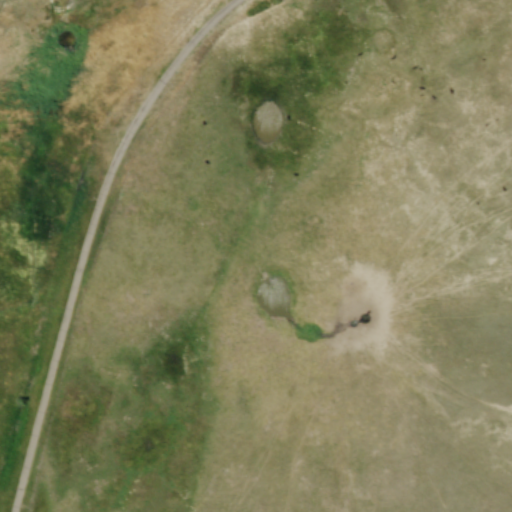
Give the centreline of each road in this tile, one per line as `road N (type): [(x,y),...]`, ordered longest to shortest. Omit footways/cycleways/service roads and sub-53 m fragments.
road 1 (tertiary): [(75,288),(142,112),(207,28),(243,0)]
road 2 (tertiary): [(15,511),(75,288)]
